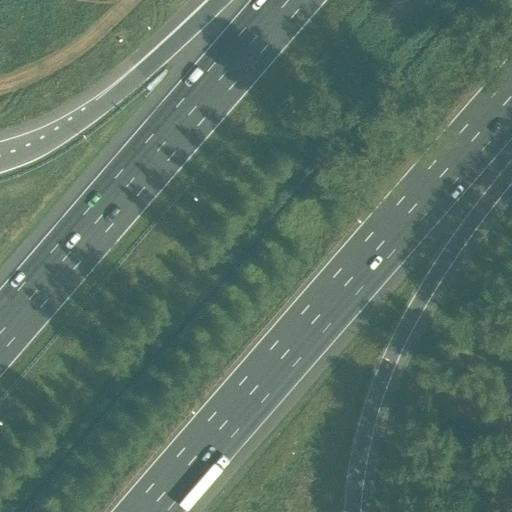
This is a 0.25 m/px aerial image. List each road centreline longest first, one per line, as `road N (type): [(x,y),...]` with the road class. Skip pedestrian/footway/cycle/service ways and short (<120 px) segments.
road 1 (motorway): [(147,511),(511,94)]
road 2 (motorway): [(287,0),(0,332)]
road 3 (motorway): [(350,511),(370,408),(397,341),(463,232),(511,170)]
road 4 (motorway): [(220,0),(95,110),(0,155)]
